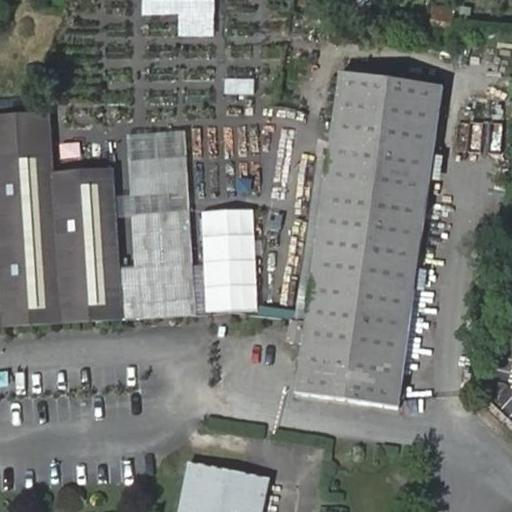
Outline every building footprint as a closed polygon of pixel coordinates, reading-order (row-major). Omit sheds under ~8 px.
[(356,0),(354,9),(368,13),(371,0),(356,0)] [(431,7),(426,37),(444,40),(450,11),(431,7)] [(436,126),(443,85),(340,74),(333,126),(306,323),(289,322),(286,343),(303,346),(296,397),(395,409),(403,351),(436,126)] [(5,180),(11,288),(67,285),(70,326),(115,323),(114,304),(104,171),(45,176),(41,116),(1,119),(5,180)] [(114,304),(115,323),(196,317),(185,157),(128,162),(137,302),(123,303),(114,304)] [(5,180),(0,180),(0,306),(13,306),(11,288),(5,180)] [(257,313),(258,211),(205,211),(204,313),(257,313)] [(13,306),(0,306),(0,331),(70,326),(67,285),(11,288),(13,306)] [(266,511),(272,484),(191,468),(182,511),(266,511)]
